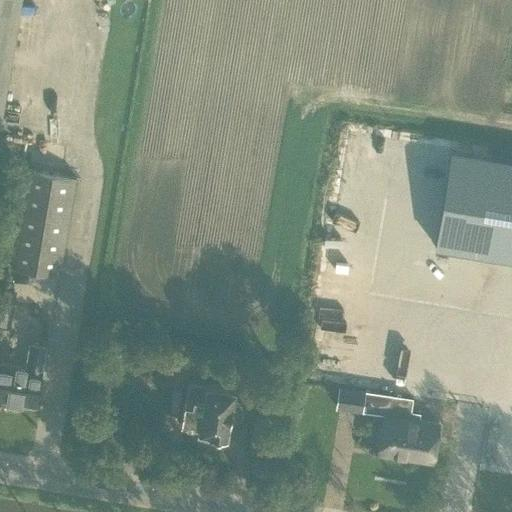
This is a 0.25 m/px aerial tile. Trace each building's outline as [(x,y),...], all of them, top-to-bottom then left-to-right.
[(23,0),(0,0),(0,120),(2,121),(23,0)] [(511,158),(453,148),(436,247),(511,259),(511,158)] [(11,266),(61,275),(78,177),(28,168),(11,266)] [(398,168),(395,176),(414,182),(416,174),(398,168)] [(511,326),(499,325),(495,351),(511,354),(511,326)] [(169,357),(188,360),(189,352),(170,349),(169,357)] [(138,353),(136,365),(150,367),(152,356),(138,353)] [(0,362),(0,394),(9,396),(8,401),(37,405),(43,369),(0,362)] [(206,380),(206,382),(190,379),(181,425),(198,428),(198,429),(229,434),(232,420),(235,420),(238,419),(240,418),(242,416),(243,414),(244,412),(244,408),(243,406),(242,404),(240,402),(237,400),(235,399),(238,386),(206,380)] [(511,384),(492,381),(487,407),(511,411),(511,384)] [(337,407),(384,414),(385,412),(390,412),(392,395),(341,386),(337,407)] [(385,412),(380,453),(434,461),(440,420),(421,417),(421,413),(412,411),(414,398),(392,395),(390,412),(385,412)] [(0,403),(0,418),(44,422),(45,407),(0,403)] [(510,431),(504,420),(492,427),(498,437),(510,431)] [(390,475),(435,474),(435,464),(390,464),(390,475)]
